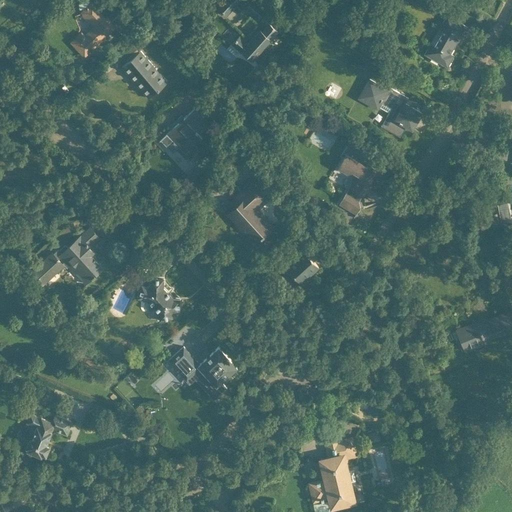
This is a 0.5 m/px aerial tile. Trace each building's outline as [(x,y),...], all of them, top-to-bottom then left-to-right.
[(85,58),(119,27),(94,0),(81,12),(95,27),(86,35),(83,31),(71,43),(85,58)] [(240,0),(221,0),(216,6),(226,15),(240,0)] [(245,54),(253,61),(272,39),(271,38),(278,30),(274,27),(277,24),(273,20),(273,19),(252,0),(245,7),(266,26),(262,30),(260,28),(248,42),(239,35),(231,44),(244,55),(245,54)] [(448,69),(456,56),(453,54),(462,39),(465,41),(472,30),(449,16),(425,55),(448,69)] [(152,100),(171,84),(143,52),(124,68),(152,100)] [(400,142),(407,131),(415,136),(426,117),(406,105),(409,100),(390,89),(388,92),(370,82),(358,101),(378,112),(379,110),(390,116),(381,131),(400,142)] [(201,133),(212,123),(198,108),(171,132),(189,154),(206,139),(201,133)] [(301,140),(320,152),(333,131),(313,119),(301,140)] [(347,157),(340,170),(355,179),(340,205),(358,216),(381,177),(347,157)] [(229,216),(259,246),(279,225),(262,209),(275,195),(253,173),(229,198),(238,207),(229,216)] [(58,253),(90,285),(112,264),(95,246),(104,238),(89,223),(58,253)] [(301,285),(322,269),(309,252),(288,269),(301,285)] [(179,311),(180,300),(173,299),(163,287),(163,279),(151,278),(150,288),(142,285),(137,298),(148,302),(158,312),(159,321),(173,318),(172,310),(179,311)] [(122,303),(115,299),(107,311),(114,316),(122,303)] [(469,353),(489,345),(488,343),(511,333),(511,330),(506,315),(479,326),(478,322),(459,330),(469,353)] [(95,332),(102,337),(110,328),(103,322),(95,332)] [(23,358),(5,345),(1,350),(19,364),(23,358)] [(216,385),(237,366),(218,345),(197,365),(216,385)] [(128,371),(131,379),(137,377),(134,369),(128,371)] [(167,416),(190,429),(199,412),(208,417),(219,396),(212,392),(211,395),(181,378),(174,392),(187,399),(186,402),(178,398),(167,416)] [(69,434),(75,418),(58,410),(54,419),(32,410),(25,427),(35,431),(27,451),(49,460),(54,446),(49,443),(55,428),(69,434)] [(367,435),(368,444),(381,442),(380,432),(367,435)] [(314,511),(336,511),(358,507),(348,460),(359,457),(354,436),(324,442),(328,459),(318,461),(322,479),(308,482),(314,511)] [(375,452),(367,453),(370,467),(378,465),(375,452)] [(36,511),(36,510),(31,511),(7,511),(1,495),(0,495),(0,511),(36,511)]
